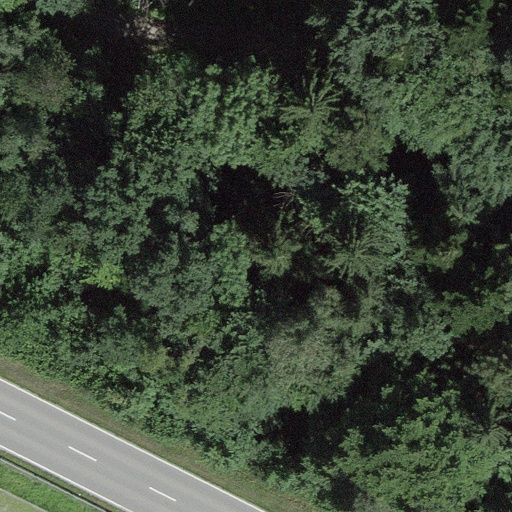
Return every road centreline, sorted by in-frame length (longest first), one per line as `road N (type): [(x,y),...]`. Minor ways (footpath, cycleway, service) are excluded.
road 1 (track): [(54,0),(150,35),(332,55),(452,87),(511,118)]
road 2 (primary): [(0,412),(196,511)]
